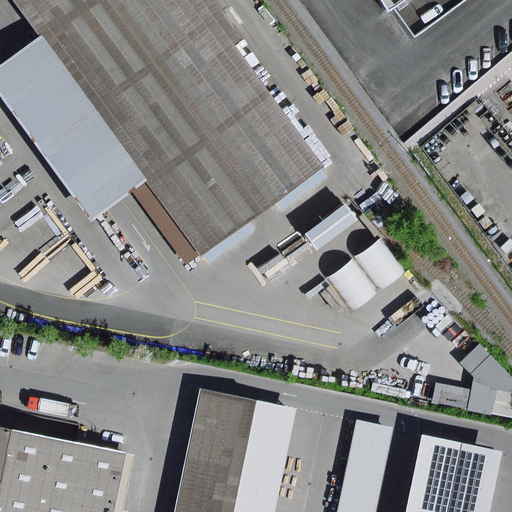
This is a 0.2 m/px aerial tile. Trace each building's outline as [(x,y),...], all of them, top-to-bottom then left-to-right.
[(201,255),(323,166),(234,45),(201,0),(14,0),(41,37),(148,182),(201,255)] [(212,0),(201,0),(234,45),(242,39),(212,0)] [(148,182),(41,37),(0,67),(0,90),(95,220),(148,182)] [(326,304),(316,345),(346,352),(356,311),(326,304)] [(232,511),(256,402),(202,390),(176,511),(232,511)] [(276,511),(298,410),(256,402),(232,511),(276,511)] [(375,511),(392,429),(357,422),(338,511),(375,511)] [(0,511),(115,511),(127,455),(0,428),(0,511)] [(492,511),(505,453),(425,436),(408,511),(492,511)] [(136,457),(127,455),(115,511),(126,511),(124,511),(136,457)]
